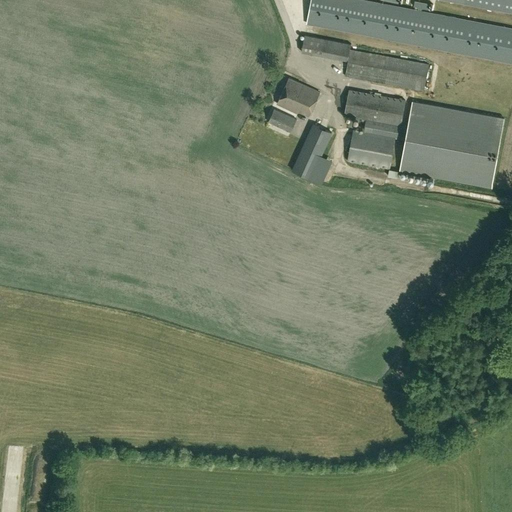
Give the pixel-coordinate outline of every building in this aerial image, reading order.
[(432,48),(439,16),(359,0),(312,0),(307,24),(432,48)] [(430,64),(350,50),(352,44),(305,36),(302,53),(348,62),(345,77),(424,92),(430,64)] [(309,117),(320,93),(289,79),(278,104),(298,114),(299,112),(309,117)] [(349,90),(344,117),(401,126),(406,100),(349,90)] [(414,102),(401,171),(492,188),(504,118),(414,102)] [(275,109),(268,122),(291,133),(297,120),(275,109)] [(331,132),(313,124),(292,171),(311,179),(331,132)] [(390,168),(395,138),(354,130),(348,161),(390,168)] [(436,190),(436,198),(449,199),(450,190),(436,190)]
